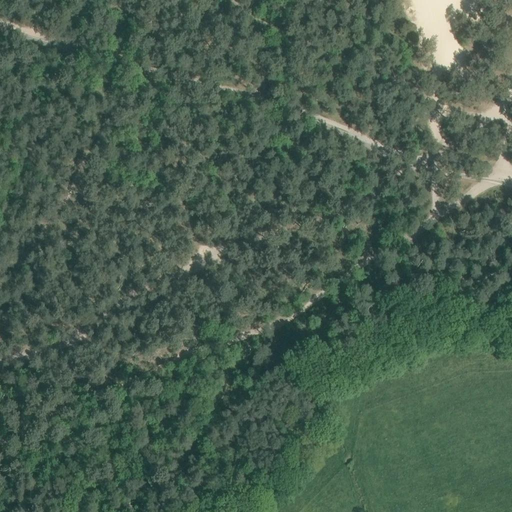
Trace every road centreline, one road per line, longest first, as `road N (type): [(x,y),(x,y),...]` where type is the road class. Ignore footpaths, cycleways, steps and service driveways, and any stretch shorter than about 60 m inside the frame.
road 1 (track): [(0,440),(301,312),(435,217)]
road 2 (track): [(403,163),(329,216),(205,257),(129,295),(75,340),(0,362)]
road 3 (track): [(435,217),(490,180),(510,124)]
